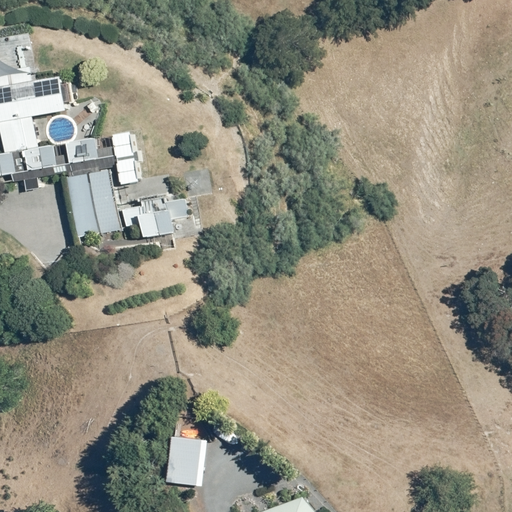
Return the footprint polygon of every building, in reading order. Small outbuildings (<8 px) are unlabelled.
[(20,172),(23,192),(43,189),(40,169),(117,157),(122,186),(142,183),(134,130),(40,145),(35,117),(67,112),(62,78),(35,82),(34,73),(0,77),(0,123),(1,123),(6,155),(0,155),(0,196),(8,195),(5,175),(20,172)] [(121,228),(110,168),(67,175),(78,236),(121,228)] [(187,197),(124,205),(126,226),(142,224),(144,238),(174,234),(172,219),(189,216),(187,197)] [(206,434),(175,432),(172,479),(203,481),(206,434)] [(320,511),(298,480),(252,511),(251,511),(320,511)]
